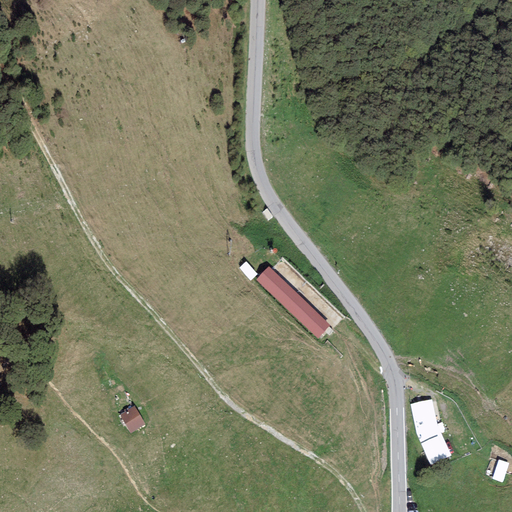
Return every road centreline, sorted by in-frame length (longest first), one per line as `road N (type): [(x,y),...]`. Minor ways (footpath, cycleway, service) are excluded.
road 1 (track): [(362,511),(340,478),(226,401),(103,259),(0,77)]
road 2 (tertiary): [(398,511),(387,359),(272,201),(254,163),(257,0)]
